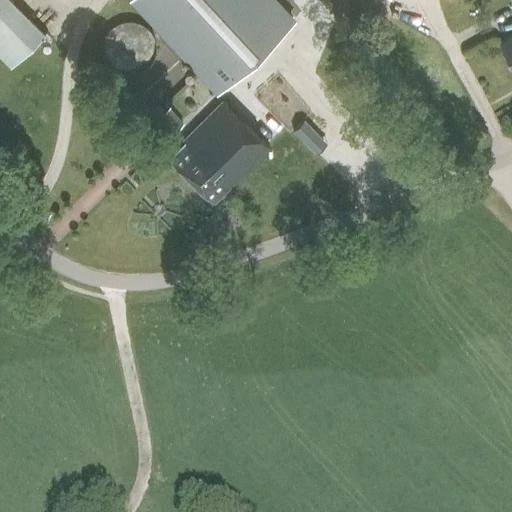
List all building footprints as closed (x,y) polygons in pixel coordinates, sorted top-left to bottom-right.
[(0,0),(0,56),(10,67),(45,32),(13,0),(0,0)] [(135,0),(218,89),(267,43),(295,18),(277,0),(135,0)] [(511,36),(500,43),(511,66),(511,36)] [(263,140),(248,125),(225,102),(170,158),(214,203),(270,147),(263,140)] [(184,122),(169,106),(156,117),(171,134),(184,122)] [(304,116),(292,128),(314,151),(326,140),(304,116)]
